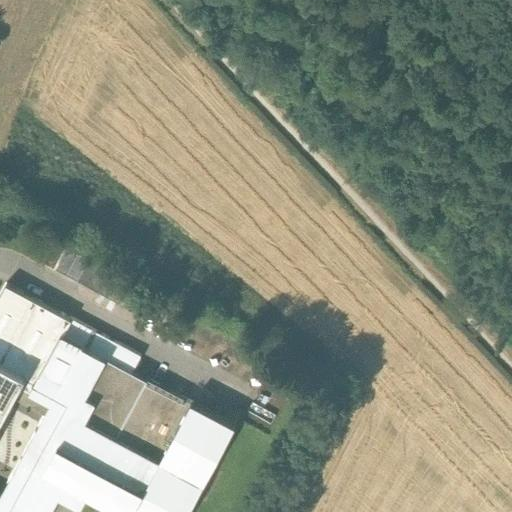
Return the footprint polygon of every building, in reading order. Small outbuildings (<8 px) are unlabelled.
[(56,274),(70,250),(55,241),(41,265),(56,274)] [(74,322),(6,286),(0,297),(0,368),(24,381),(38,389),(74,322)] [(189,511),(221,453),(236,426),(138,373),(145,360),(74,322),(38,389),(35,394),(50,402),(0,495),(0,511),(76,511),(87,493),(122,511),(189,511)] [(0,425),(24,381),(0,368),(0,425)] [(249,428),(236,426),(221,453),(232,459),(249,428)]
